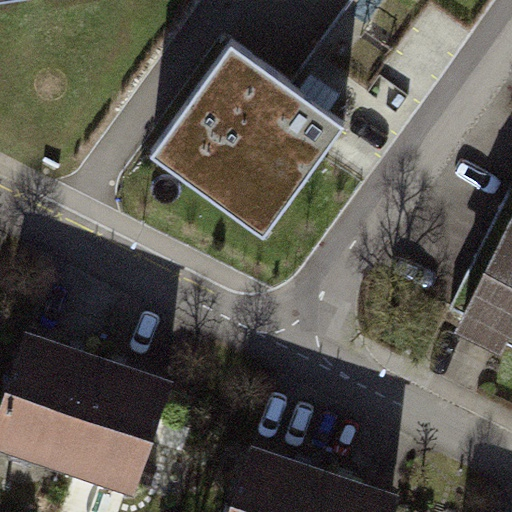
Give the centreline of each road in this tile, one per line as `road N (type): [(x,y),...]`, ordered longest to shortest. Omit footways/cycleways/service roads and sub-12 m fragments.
road 1 (residential): [(511,29),(292,347)]
road 2 (residential): [(0,200),(292,347)]
road 3 (residential): [(292,347),(511,458)]
